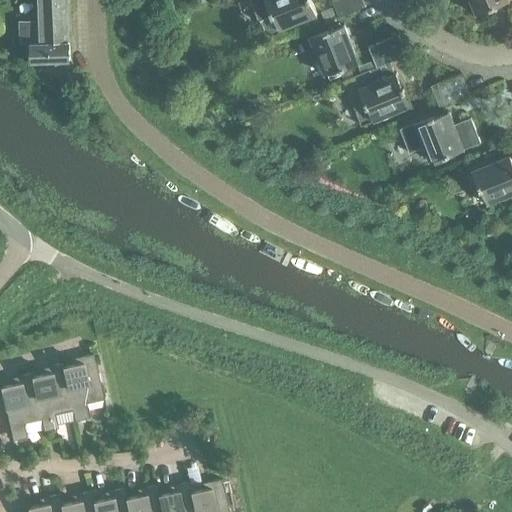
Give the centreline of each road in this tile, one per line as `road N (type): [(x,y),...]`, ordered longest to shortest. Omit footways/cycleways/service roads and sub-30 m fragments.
road 1 (unclassified): [(96,0),(100,64),(113,95),(175,158),(301,238),(511,333)]
road 2 (unclassified): [(511,447),(422,392),(108,283),(28,242)]
road 3 (residential): [(0,473),(167,456),(183,441)]
road 4 (residential): [(511,52),(469,52),(392,0)]
